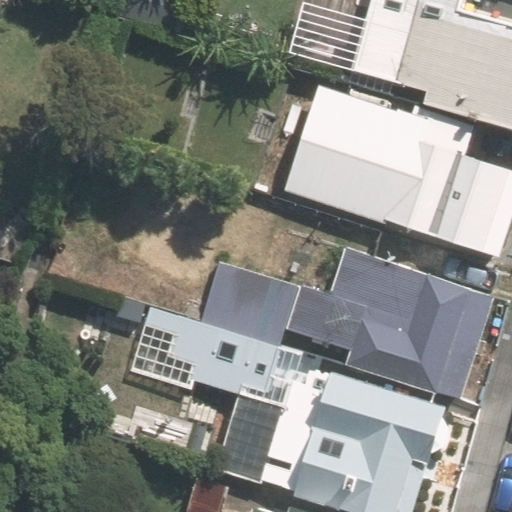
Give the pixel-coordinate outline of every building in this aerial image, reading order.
[(174,0),(124,0),(119,9),(155,31),(174,0)] [(511,126),(511,23),(457,8),(458,0),(370,0),(351,69),(432,91),(429,103),(511,126)] [(168,67),(120,51),(91,135),(139,152),(168,67)] [(375,189),(395,195),(387,222),(505,258),(511,235),(511,172),(470,159),(478,133),(385,105),(360,185),(375,189)] [(277,205),(362,231),(374,193),(288,167),(277,205)] [(202,319),(285,350),(294,326),(322,337),(353,348),(348,362),(463,402),(498,301),(384,262),(354,251),(337,295),(225,254),(210,296),(202,319)] [(285,350),(202,319),(164,305),(145,358),(183,371),(267,400),(285,350)] [(418,511),(451,405),(337,370),(335,375),(301,365),(287,408),(246,395),(223,468),(264,481),(299,492),(363,511),(418,511)] [(319,511),(297,505),(295,511),(293,511),(232,493),(234,486),(195,474),(183,511),(319,511)]
